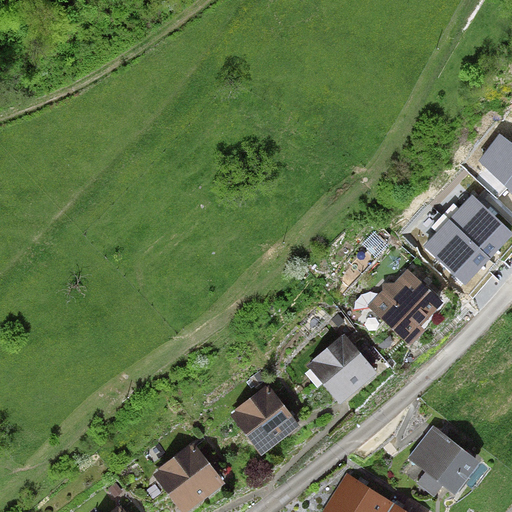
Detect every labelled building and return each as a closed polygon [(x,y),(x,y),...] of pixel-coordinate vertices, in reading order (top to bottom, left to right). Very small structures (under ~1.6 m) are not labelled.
[(511,144),(500,135),(478,163),(511,189),(511,144)] [(511,233),(472,196),(426,246),(465,283),(511,233)] [(383,288),(370,302),(410,340),(424,324),(420,320),(441,296),(408,266),(396,279),(382,281),(383,288)] [(347,330),(311,359),(343,397),(378,368),(347,330)] [(268,380),(229,410),(261,450),(300,420),(268,380)] [(434,423),(411,452),(429,465),(417,480),(435,494),(445,481),(456,490),(480,458),(434,423)] [(193,439),(154,469),(185,509),(224,479),(193,439)] [(379,511),(389,497),(345,471),(321,511),(379,511)] [(415,511),(389,497),(379,511),(415,511)] [(129,511),(120,501),(106,511),(129,511)]
